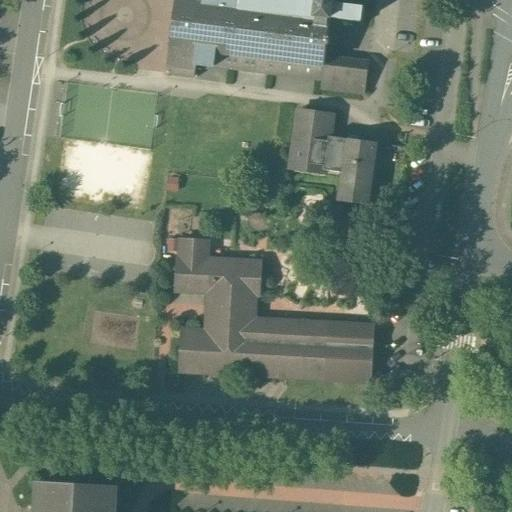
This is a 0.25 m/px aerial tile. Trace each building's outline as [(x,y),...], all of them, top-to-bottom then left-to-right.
[(172,46),(169,73),(193,76),(195,63),(321,79),(319,88),(364,93),(368,60),(341,58),(342,51),(327,49),(331,18),(333,6),(333,0),(174,0),(169,45),(172,46)] [(333,6),(331,18),(361,22),(363,6),(339,3),(339,7),(333,6)] [(378,141),(330,136),(332,113),(328,113),(328,111),(321,110),(321,113),(297,110),(297,113),(294,113),(293,119),(296,120),(295,126),(292,125),(291,132),(294,133),(293,139),(290,138),(289,144),(292,144),(289,168),(294,168),(293,171),(300,172),(300,169),(304,170),(303,172),(309,173),(310,170),(313,171),(313,173),(319,174),(320,171),(324,172),(325,169),(342,171),(339,197),(337,197),(336,200),(369,204),(369,201),(368,201),(373,144),(378,144),(378,141)] [(180,239),(179,258),(206,260),(207,239),(180,239)] [(207,293),(255,295),(260,295),(261,262),(206,260),(179,258),(174,258),(174,291),(207,293)] [(255,295),(207,293),(206,332),(180,331),(178,371),(370,379),(373,325),(253,320),(255,295)] [(114,511),(116,486),(38,482),(36,511),(114,511)]
